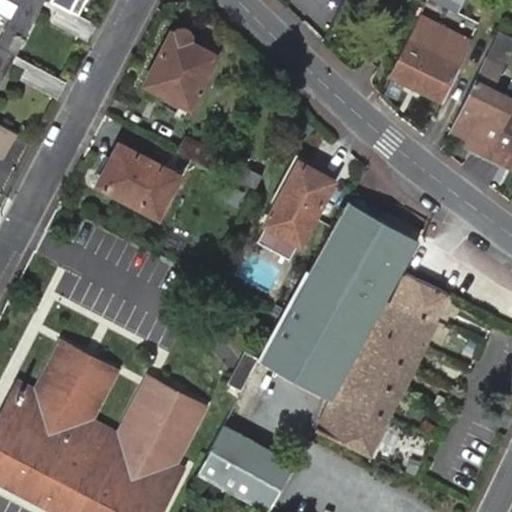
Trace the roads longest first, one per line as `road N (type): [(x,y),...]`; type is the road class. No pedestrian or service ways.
road 1 (tertiary): [(237,0),(391,144),(511,235)]
road 2 (residential): [(0,267),(138,0)]
